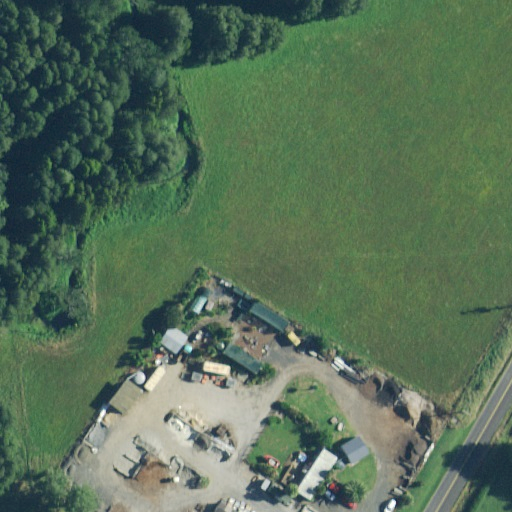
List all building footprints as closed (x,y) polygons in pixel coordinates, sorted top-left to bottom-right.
[(198,315),(204,307),(209,311),(214,302),(209,299),(214,290),(204,283),(188,309),(198,315)] [(237,305),(245,311),(244,312),(281,335),(288,325),(250,302),(249,304),(241,299),(237,305)] [(243,351),(226,340),(219,352),(255,374),(261,365),(242,353),(243,351)] [(141,393),(125,381),(107,403),(123,416),(141,393)] [(437,442),(427,435),(414,452),(425,459),(437,442)] [(148,455),(150,453),(132,441),(124,454),(141,465),(148,455)] [(150,453),(148,455),(170,469),(179,455),(157,441),(150,453)] [(335,459),(322,450),(295,492),(309,500),(335,459)] [(141,465),(124,454),(115,468),(133,479),(141,465)] [(421,462),(412,458),(406,472),(415,476),(421,462)] [(294,495),(275,483),(269,492),(288,504),(294,495)] [(239,511),(221,501),(214,511),(239,511)]
